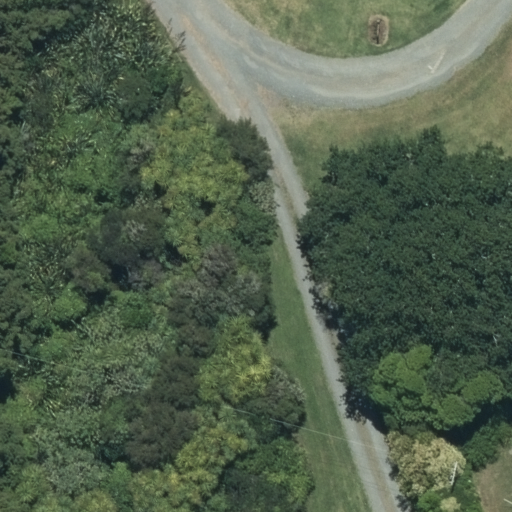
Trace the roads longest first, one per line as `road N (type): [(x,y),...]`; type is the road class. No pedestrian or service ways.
road 1 (unknown): [(258,90),(389,511)]
road 2 (unknown): [(258,90),(415,39),(455,0)]
